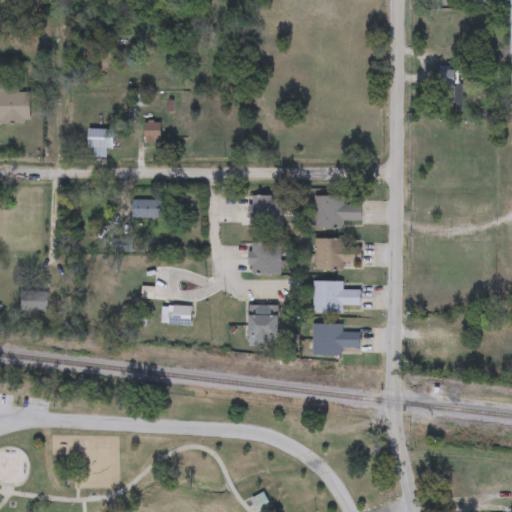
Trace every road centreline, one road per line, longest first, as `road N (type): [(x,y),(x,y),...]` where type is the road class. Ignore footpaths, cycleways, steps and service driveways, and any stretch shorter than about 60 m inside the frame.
road 1 (tertiary): [(414,511),(392,401),(396,0)]
road 2 (residential): [(59,171),(394,175)]
road 3 (residential): [(214,172),(219,258),(237,285),(273,293)]
